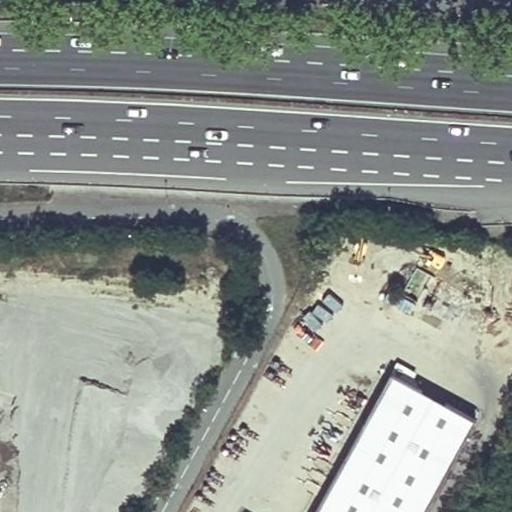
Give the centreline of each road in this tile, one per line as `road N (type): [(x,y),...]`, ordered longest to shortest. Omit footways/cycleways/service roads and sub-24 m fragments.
road 1 (motorway): [(0,119),(511,146)]
road 2 (motorway): [(511,88),(25,62)]
